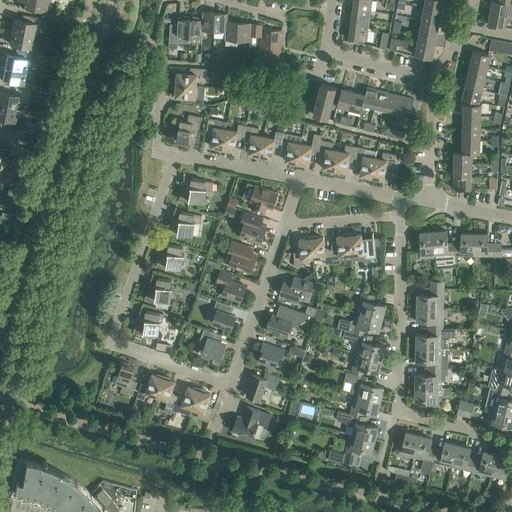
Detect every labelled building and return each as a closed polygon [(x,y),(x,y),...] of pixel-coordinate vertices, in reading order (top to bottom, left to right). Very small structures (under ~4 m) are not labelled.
[(18,0),(31,2),(30,7),(21,5),(21,6),(46,11),(48,1),(48,0),(18,0)] [(371,10),(372,0),(354,0),(353,8),(371,10)] [(425,0),(424,7),(442,11),(443,0),(425,0)] [(511,3),(510,3),(494,0),(492,0),(490,11),(508,15),(511,15),(511,3)] [(439,22),(442,11),(424,7),(422,19),(439,22)] [(370,20),(371,10),(353,8),(352,18),(370,20)] [(507,17),(508,15),(490,11),(488,23),(506,27),(507,17)] [(214,30),(215,13),(203,12),(203,20),(202,30),(203,30),(214,30)] [(228,13),(215,13),(214,30),(226,31),(227,21),(228,21),(228,13)] [(43,28),(45,19),(23,14),(23,15),(27,16),(25,21),(14,18),(12,31),(37,36),(38,28),(43,29),(43,28)] [(178,24),(170,23),(169,41),(170,41),(178,42),(178,36),(189,37),(189,43),(190,41),(191,19),(190,19),(190,16),(184,16),(184,18),(179,18),(178,24)] [(198,17),(193,16),(192,19),(191,19),(190,41),(202,42),(203,30),(202,30),(203,20),(198,19),(198,17)] [(369,28),(370,20),(352,18),(351,28),(374,31),(374,28),(369,28)] [(437,34),(439,22),(422,19),(420,31),(437,34)] [(238,40),(239,22),(228,21),(227,21),(226,31),(225,39),(238,40)] [(250,41),(251,36),(251,23),(239,22),(238,40),(250,41)] [(262,23),(251,23),(251,36),(261,36),(260,50),(262,50),(280,51),(280,52),(282,52),(282,42),(280,42),(281,30),(262,28),(262,23)] [(374,34),(374,31),(351,28),(349,38),(352,39),(352,41),(357,42),(357,39),(367,41),(368,33),(374,34)] [(37,36),(12,31),(9,43),(17,45),(16,50),(18,51),(38,55),(40,45),(35,44),(37,36)] [(435,46),(437,34),(420,31),(417,43),(435,46)] [(383,32),(380,47),(387,49),(389,33),(383,32)] [(409,41),(399,39),(392,37),(389,50),(397,51),(398,45),(408,48),(409,41)] [(495,51),(497,39),(492,38),(489,50),(495,51)] [(433,58),(435,46),(417,43),(415,55),(425,57),(425,59),(430,60),(430,58),(433,58)] [(279,61),(280,52),(280,51),(262,50),(261,65),(281,66),(281,61),(279,61)] [(474,50),(471,62),(488,66),(491,54),(474,50)] [(36,63),(38,55),(18,51),(17,56),(7,54),(5,67),(25,71),(28,59),(32,60),(31,62),(36,63)] [(485,78),(488,66),(471,62),(468,74),(485,78)] [(25,71),(5,67),(2,79),(15,82),(14,87),(16,88),(34,91),(35,88),(28,87),(29,84),(23,83),(25,71)] [(203,75),(203,68),(191,67),(190,73),(178,73),(177,78),(175,77),(174,84),(196,86),(197,74),(203,75)] [(483,89),(485,78),(468,74),(465,85),(483,89)] [(52,78),(50,85),(56,87),(58,80),(52,78)] [(337,87),(322,83),(314,114),(328,118),(332,103),(333,103),(337,104),(338,104),(341,90),(336,88),(337,87)] [(196,97),(196,86),(174,84),(174,91),(176,91),(176,96),(189,97),(188,103),(201,104),(201,97),(196,97)] [(480,101),(483,89),(465,85),(462,97),(480,101)] [(375,107),(379,89),(367,86),(365,94),(363,104),(375,107)] [(36,92),(34,91),(16,88),(15,94),(0,90),(0,105),(19,109),(21,101),(27,103),(29,95),(36,96),(36,92)] [(349,108),(354,91),(342,88),(341,90),(338,104),(337,105),(349,108)] [(386,110),(391,92),(379,89),(375,107),(386,110)] [(365,94),(354,91),(349,108),(361,112),(363,104),(365,94)] [(398,113),(402,95),(391,92),(386,110),(398,113)] [(414,98),(402,95),(398,113),(410,116),(414,98)] [(481,104),(474,103),(464,103),(463,116),(481,116),(481,104)] [(19,109),(0,105),(0,119),(9,121),(8,128),(22,130),(24,120),(24,117),(18,116),(19,109)] [(199,130),(202,116),(189,114),(188,121),(181,120),(178,132),(176,132),(175,138),(175,140),(175,141),(177,142),(183,143),(184,140),(189,142),(192,129),(199,130)] [(481,128),(481,116),(463,116),(463,128),(481,128)] [(222,150),(226,129),(220,127),(222,120),(209,118),(206,132),(214,133),(211,146),(216,147),(216,149),(222,150)] [(237,138),(244,139),(246,125),(239,124),(237,131),(226,129),(222,150),(229,152),(229,149),(234,150),(237,138)] [(260,157),(264,136),(258,135),(259,127),(246,125),(244,139),(251,140),(248,153),(253,154),(253,156),(260,157)] [(392,136),(394,129),(388,128),(388,130),(381,129),(380,133),(392,136)] [(481,140),(481,128),(463,128),(463,140),(481,140)] [(406,132),(394,129),(392,136),(404,139),(406,132)] [(274,145),(281,146),(284,132),(276,131),(275,138),(264,136),(260,157),(266,159),(267,156),(272,157),(274,145)] [(297,165),(301,143),(302,136),(284,132),(281,146),(288,148),(286,160),(291,161),(290,163),(297,165)] [(309,165),(311,152),(318,153),(321,139),(322,135),(314,133),(312,145),(301,143),(297,165),(304,166),(304,164),(309,165)] [(334,172),(338,150),(332,149),(334,142),(321,139),(318,153),(326,155),(323,167),(328,168),(328,171),(334,172)] [(480,152),(481,140),(463,140),(462,151),(462,152),(472,152),(480,152)] [(349,159),(356,161),(358,147),(346,144),(345,151),(338,150),(334,172),(341,173),(341,171),(346,172),(349,159)] [(377,150),(366,148),(358,147),(356,161),(363,162),(360,174),(365,175),(365,178),(372,179),(376,157),(377,150)] [(382,159),(376,157),(372,179),(378,180),(379,178),(384,179),(386,166),(397,168),(395,181),(398,168),(398,165),(397,161),(396,156),(396,154),(383,151),(382,159)] [(472,164),(472,152),(462,152),(462,151),(455,151),(454,163),(472,164)] [(16,159),(8,158),(8,154),(0,152),(0,173),(2,174),(0,182),(7,184),(10,169),(14,170),(16,159)] [(472,176),(472,164),(454,163),(454,169),(452,169),(452,174),(454,174),(454,175),(472,176)] [(471,188),(472,178),(472,176),(454,175),(454,188),(456,188),(456,190),(461,190),(461,188),(471,188)] [(191,188),(183,187),(179,199),(189,202),(189,201),(190,199),(204,202),(206,189),(212,190),(214,182),(193,178),(192,185),(191,185),(191,186),(192,186),(191,188)] [(278,198),(277,197),(278,192),(256,185),(250,201),(254,202),(252,210),(264,214),(267,206),(273,208),(275,203),(276,203),(278,198)] [(227,205),(235,207),(238,200),(230,197),(227,205)] [(225,213),(233,216),(237,208),(228,205),(225,213)] [(266,235),(264,233),(267,225),(261,223),(264,217),(245,210),(242,219),(245,221),(240,235),(261,243),(262,240),(264,239),(266,235)] [(168,232),(178,235),(178,234),(179,232),(193,235),(195,222),(201,223),(202,215),(182,211),(180,219),(180,221),(172,220),(168,232)] [(447,230),(434,231),(436,257),(437,268),(457,266),(456,255),(455,242),(448,242),(447,230)] [(436,257),(434,231),(420,232),(421,246),(417,247),(418,258),(436,257)] [(352,259),(350,232),(343,233),(343,235),(338,235),(339,248),(332,249),(333,263),(341,262),(341,261),(352,260),(352,259)] [(356,232),(350,232),(352,259),(361,258),(361,260),(368,263),(369,260),(371,260),(371,257),(372,255),(375,255),(374,237),(362,238),(362,234),(357,234),(356,232)] [(475,255),(475,233),(462,233),(461,242),(455,242),(456,255),(475,255)] [(475,233),(475,255),(495,256),(495,243),(488,243),(489,233),(475,233)] [(314,257),(312,235),(305,236),(305,238),(300,239),(301,251),(294,252),(295,266),(303,265),(302,258),(314,257)] [(318,235),(312,235),(314,257),(325,256),(325,264),(333,263),(332,249),(325,249),(324,237),(319,237),(318,235)] [(232,255),(229,265),(251,272),(257,256),(245,252),(247,246),(232,241),(228,253),(232,255)] [(502,243),(495,243),(495,256),(501,256),(501,255),(511,255),(511,247),(501,248),(502,243)] [(184,255),(184,254),(182,254),(183,247),(170,244),(169,252),(168,252),(169,252),(169,254),(160,253),(156,265),(166,268),(167,268),(166,268),(167,265),(181,268),(184,255)] [(382,266),(373,267),(375,290),(381,291),(381,276),(382,266)] [(222,295),(240,301),(241,301),(246,286),(230,280),(232,274),(220,270),(216,282),(223,284),(225,287),(222,295)] [(173,288),(171,287),(172,280),(159,277),(158,285),(157,285),(158,285),(157,287),(149,286),(145,298),(155,301),(156,299),(170,301),(172,288),(173,288)] [(309,295),(314,283),(299,278),(297,284),(284,279),(279,294),(299,301),(301,293),(309,295)] [(316,281),(313,289),(321,291),(323,282),(316,281)] [(443,308),(444,288),(431,287),(431,294),(418,294),(418,307),(443,308)] [(375,295),(365,292),(362,292),(359,304),(363,305),(362,312),(383,318),(386,304),(373,302),(375,295)] [(231,329),(236,315),(228,313),(230,306),(217,302),(215,308),(217,309),(212,322),(231,329)] [(308,319),(313,320),(314,316),(280,304),(276,315),(273,314),(267,329),(287,336),(290,328),(308,319)] [(443,328),(443,308),(418,307),(417,321),(430,321),(430,328),(443,328)] [(511,309),(502,307),(501,311),(511,323),(510,330),(511,330),(511,309)] [(163,321),(164,313),(147,310),(146,318),(145,318),(146,319),(146,321),(137,319),(133,331),(144,334),(144,332),(159,334),(161,321),(163,321)] [(379,331),(383,318),(362,312),(360,320),(356,319),(352,321),(341,318),(340,319),(337,327),(361,333),(365,334),(367,327),(379,331)] [(317,315),(315,322),(321,323),(323,316),(317,315)] [(198,337),(200,338),(200,340),(200,342),(200,344),(200,346),(200,348),(201,348),(200,347),(204,348),(202,354),(201,354),(201,355),(214,359),(215,357),(221,359),(226,346),(218,343),(219,341),(220,341),(222,334),(204,328),(202,333),(201,337),(198,336),(198,337)] [(456,328),(443,328),(430,328),(430,334),(417,334),(417,347),(442,348),(443,337),(455,338),(456,328)] [(374,336),(365,334),(361,333),(358,345),(362,346),(361,353),(382,358),(385,345),(372,342),(374,336)] [(284,356),(286,349),(263,342),(261,348),(264,349),(263,352),(261,352),(258,361),(269,365),(274,366),(276,367),(280,355),(284,356)] [(303,356),(305,349),(292,344),(289,352),(303,356)] [(448,348),(442,348),(417,347),(416,361),(429,361),(429,368),(448,368),(448,348)] [(511,351),(505,349),(500,369),(511,371),(511,351)] [(378,371),(382,358),(361,353),(359,361),(355,359),(352,372),(360,374),(364,375),(366,368),(378,371)] [(133,395),(137,382),(130,379),(134,367),(129,365),(130,363),(123,361),(122,361),(121,361),(120,363),(118,369),(120,370),(116,382),(123,384),(121,391),(133,395)] [(511,371),(500,369),(495,367),(490,387),(496,388),(508,391),(510,385),(511,385),(511,371)] [(448,375),(448,368),(429,368),(429,374),(416,374),(416,387),(442,388),(442,381),(445,381),(445,375),(448,375)] [(267,371),(266,371),(264,377),(252,373),(249,381),(251,382),(246,395),(261,400),(265,386),(276,390),(281,376),(271,373),(267,371)] [(360,374),(352,372),(347,371),(345,379),(353,381),(351,392),(355,393),(381,399),(384,386),(371,383),(373,377),(364,375),(360,374)] [(157,396),(164,375),(158,373),(157,375),(153,373),(148,385),(141,383),(137,396),(144,399),(147,392),(157,396)] [(171,377),(164,375),(157,396),(168,399),(164,411),(171,414),(173,409),(178,395),(171,393),(175,381),(170,379),(171,377)] [(193,408),(200,387),(194,385),(193,387),(188,386),(184,398),(178,395),(173,409),(185,413),(187,406),(193,408)] [(207,390),(200,387),(193,408),(199,410),(197,417),(209,421),(214,408),(207,405),(211,393),(206,392),(207,390)] [(441,406),(442,388),(416,387),(416,401),(430,401),(430,405),(441,406)] [(511,399),(507,398),(508,391),(496,388),(493,400),(490,399),(488,407),(491,408),(511,412),(511,399)] [(377,412),(381,399),(355,393),(351,413),(354,414),(355,414),(363,416),(363,415),(365,409),(377,412)] [(464,415),(467,402),(460,400),(460,403),(458,413),(464,415)] [(473,403),(467,402),(464,415),(470,416),(473,407),(473,403)] [(238,415),(232,431),(234,431),(233,432),(234,433),(237,434),(239,434),(239,433),(253,438),(259,422),(268,425),(272,414),(261,410),(247,405),(243,417),(238,415)] [(511,426),(511,412),(491,408),(489,415),(488,421),(497,423),(500,424),(511,426)] [(351,413),(338,410),(337,417),(339,420),(345,422),(347,425),(345,432),(350,433),(375,439),(378,426),(365,423),(367,416),(363,415),(363,416),(355,414),(354,414),(351,413)] [(297,413),(289,411),(287,419),(295,421),(297,413)] [(278,415),(275,424),(283,427),(285,418),(278,415)] [(414,456),(419,435),(406,432),(404,441),(399,440),(396,452),(414,456)] [(372,452),(375,439),(350,433),(348,440),(347,443),(345,452),(331,448),(328,457),(357,464),(358,461),(357,458),(359,449),(372,452)] [(430,473),(433,461),(436,449),(430,447),(432,438),(419,435),(414,456),(424,459),(421,471),(430,473)] [(453,466),(458,444),(445,441),(443,450),(436,449),(433,461),(453,466)] [(471,447),(458,444),(453,466),(472,471),(475,458),(469,457),(471,447)] [(491,476),(497,454),(484,451),(482,460),(475,458),(472,471),(491,476)] [(510,457),(497,454),(491,476),(504,479),(510,457)] [(103,479),(90,492),(87,490),(85,487),(82,485),(79,483),(76,480),(73,478),(70,476),(67,474),(64,473),(57,469),(54,468),(51,466),(48,465),(44,464),(40,462),(36,461),(32,460),(28,459),(17,458),(10,496),(19,497),(24,499),(29,500),(35,502),(40,504),(45,507),(52,511),(53,511),(134,511),(137,489),(103,479)] [(396,472),(394,479),(407,482),(409,475),(404,474),(396,472)] [(500,496),(487,493),(485,500),(499,503),(500,496)]
